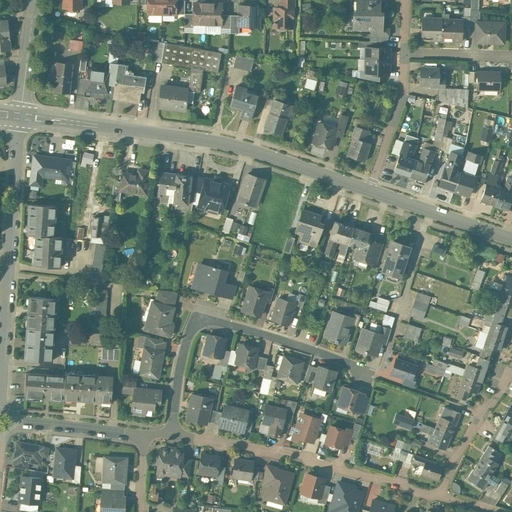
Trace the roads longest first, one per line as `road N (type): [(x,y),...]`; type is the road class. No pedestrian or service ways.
road 1 (tertiary): [(16,116),(233,144),(370,192)]
road 2 (residential): [(172,436),(181,358),(197,319),(366,373)]
road 3 (residential): [(1,405),(16,116)]
road 4 (residential): [(439,496),(317,460),(172,436)]
road 5 (tertiary): [(370,192),(511,240)]
road 6 (residential): [(511,369),(439,496)]
road 7 (residential): [(370,192),(402,92),(405,54)]
